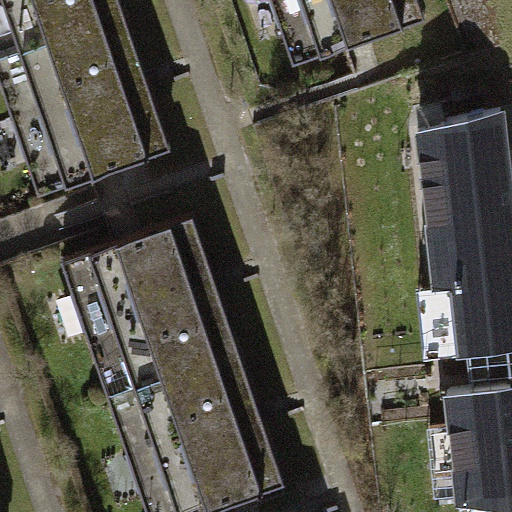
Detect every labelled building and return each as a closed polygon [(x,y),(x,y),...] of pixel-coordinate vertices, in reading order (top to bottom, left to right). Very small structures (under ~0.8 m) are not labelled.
[(121,0),(0,0),(0,53),(125,10),(121,0)] [(419,0),(273,0),(294,60),(425,15),(419,0)] [(125,10),(0,53),(0,73),(40,190),(171,145),(125,10)] [(511,204),(501,106),(418,125),(437,281),(454,280),(461,349),(469,348),(473,385),(448,388),(461,504),(488,502),(511,504),(511,204)] [(193,212),(62,256),(108,390),(239,346),(193,212)] [(239,346),(108,390),(149,511),(188,511),(285,479),(239,346)]
